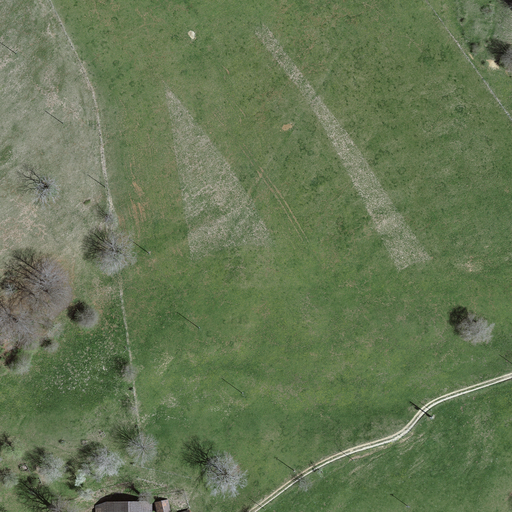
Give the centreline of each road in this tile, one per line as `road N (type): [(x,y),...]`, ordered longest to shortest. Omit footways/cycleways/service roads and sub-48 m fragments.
road 1 (track): [(256,511),(353,451),(406,436),(436,403),(511,379)]
road 2 (track): [(76,511),(31,433),(64,367)]
